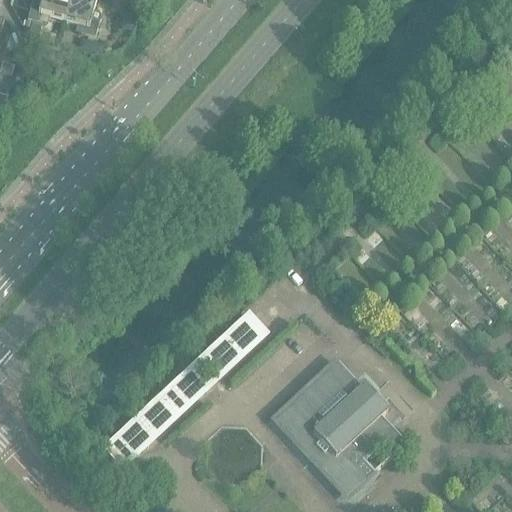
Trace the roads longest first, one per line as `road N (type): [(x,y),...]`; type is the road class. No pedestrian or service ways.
road 1 (secondary): [(0,351),(305,0)]
road 2 (secondary): [(238,0),(0,273)]
